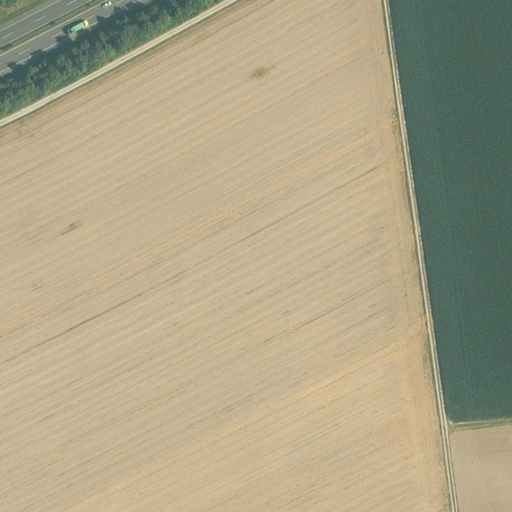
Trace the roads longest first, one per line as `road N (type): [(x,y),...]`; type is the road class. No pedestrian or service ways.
road 1 (track): [(454,511),(385,0)]
road 2 (track): [(233,0),(0,124)]
road 3 (motorway): [(0,60),(115,0)]
